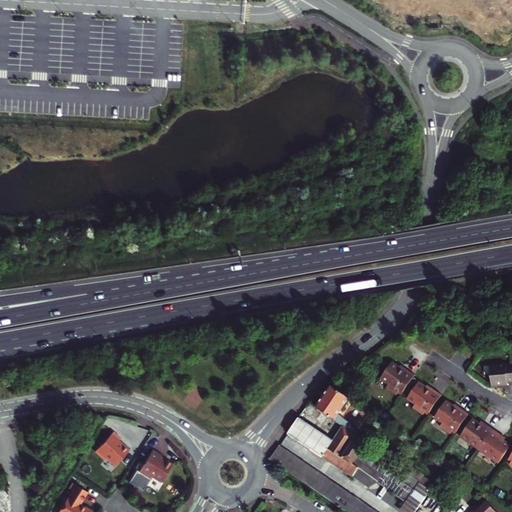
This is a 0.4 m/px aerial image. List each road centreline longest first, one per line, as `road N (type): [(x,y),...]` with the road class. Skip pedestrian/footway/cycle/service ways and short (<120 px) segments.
road 1 (trunk): [(0,341),(511,254)]
road 2 (trunk): [(390,248),(0,318)]
road 3 (trunk): [(390,248),(0,301)]
road 4 (residential): [(431,184),(403,306),(278,410)]
road 5 (tertiary): [(0,411),(90,396),(163,415)]
road 6 (trunk): [(511,227),(390,248)]
